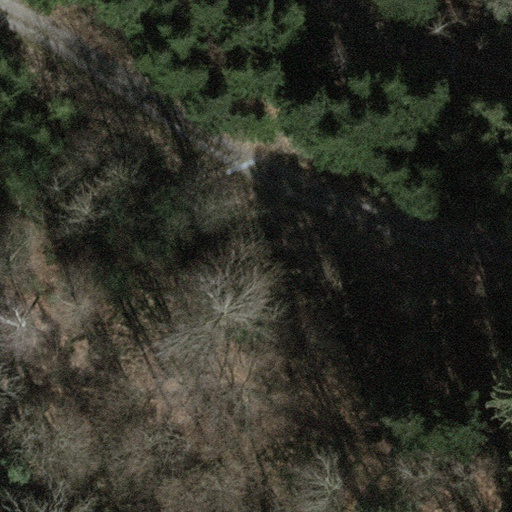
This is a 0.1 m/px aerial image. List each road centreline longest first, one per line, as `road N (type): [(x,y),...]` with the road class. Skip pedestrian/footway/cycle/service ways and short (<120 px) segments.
road 1 (track): [(511,260),(418,242),(309,204),(0,37)]
road 2 (track): [(511,93),(330,0)]
